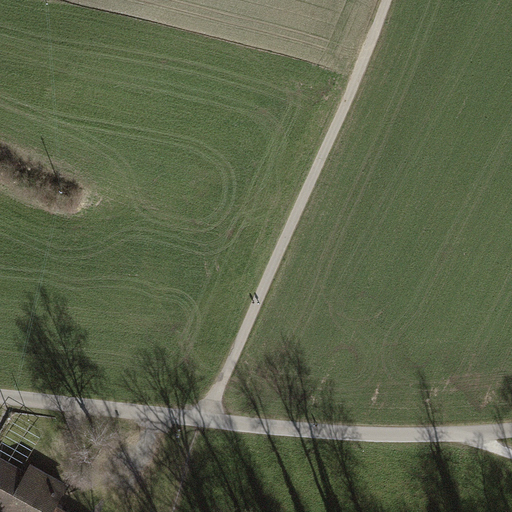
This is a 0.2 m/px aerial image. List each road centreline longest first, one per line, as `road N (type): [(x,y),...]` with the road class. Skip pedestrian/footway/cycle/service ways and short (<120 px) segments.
road 1 (track): [(386,0),(201,418)]
road 2 (track): [(201,418),(452,438)]
road 3 (track): [(0,396),(201,418)]
